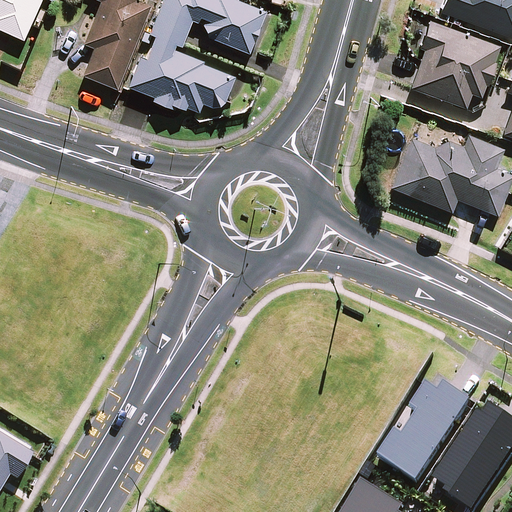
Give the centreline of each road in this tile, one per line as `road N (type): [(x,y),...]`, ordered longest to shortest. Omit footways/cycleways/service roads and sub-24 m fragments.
road 1 (secondary): [(221,259),(82,511)]
road 2 (tertiary): [(309,231),(511,322)]
road 3 (tertiary): [(0,128),(202,195)]
road 4 (secondary): [(287,169),(322,105),(353,0)]
